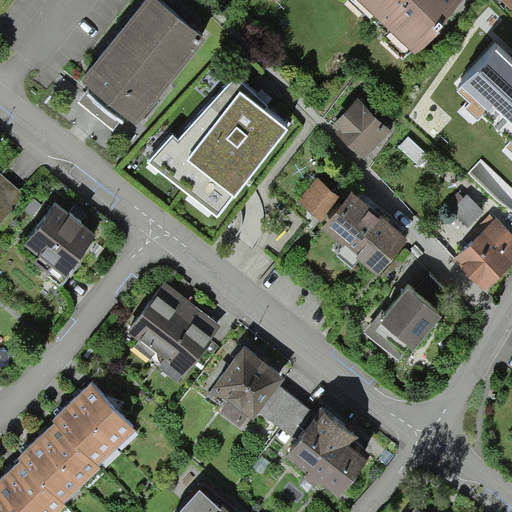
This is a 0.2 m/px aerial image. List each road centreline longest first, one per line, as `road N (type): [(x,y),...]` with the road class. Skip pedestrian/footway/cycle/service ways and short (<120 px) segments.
road 1 (residential): [(160,230),(425,442)]
road 2 (residential): [(160,230),(0,415)]
road 3 (residential): [(0,92),(160,230)]
road 4 (residential): [(364,166),(507,321)]
road 5 (residential): [(507,321),(425,442)]
